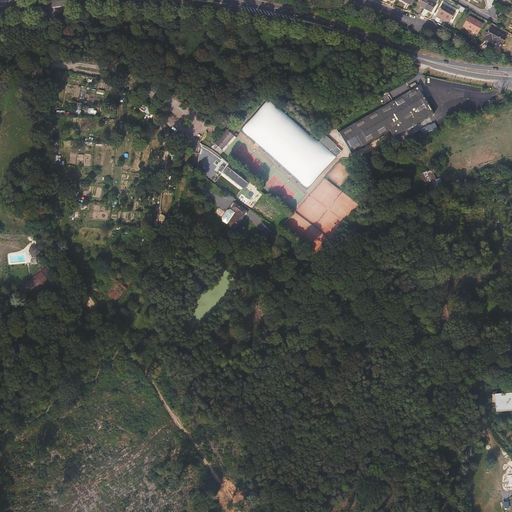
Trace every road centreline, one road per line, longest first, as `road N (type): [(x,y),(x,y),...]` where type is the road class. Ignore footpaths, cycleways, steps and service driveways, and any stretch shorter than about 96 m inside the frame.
road 1 (track): [(51,64),(54,243),(93,312),(136,359)]
road 2 (residential): [(489,53),(351,0)]
road 3 (secondary): [(105,0),(236,11)]
road 4 (secondary): [(385,46),(452,70),(511,78)]
road 5 (secondary): [(511,70),(385,46)]
